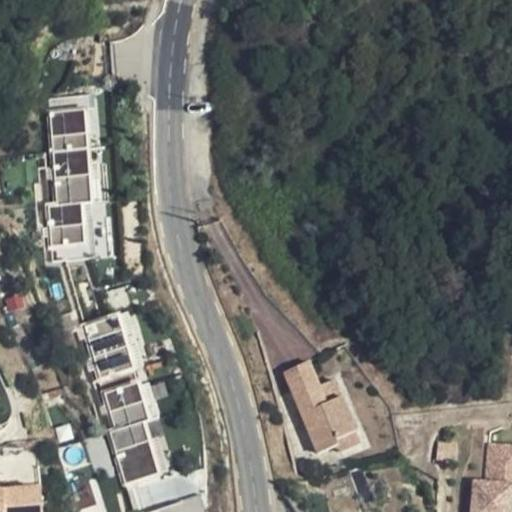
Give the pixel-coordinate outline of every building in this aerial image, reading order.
[(51,257),(101,255),(95,94),(51,96),(53,166),(47,166),(51,257)] [(131,309),(84,323),(101,381),(148,368),(131,309)] [(353,434),(334,383),(318,389),(307,363),(283,371),(316,455),(336,449),(333,441),(353,434)] [(148,421),(162,417),(151,377),(102,391),(127,483),(171,471),(161,436),(153,438),(148,421)] [(360,451),(353,434),(333,441),(336,449),(339,458),(360,451)] [(480,476),(511,477),(511,456),(481,455),(480,476)] [(511,495),(511,477),(480,476),(479,494),(468,494),(467,511),(502,511),(503,495),(511,495)] [(0,482),(0,511),(38,511),(36,481),(0,482)] [(511,511),(511,495),(503,495),(502,511),(511,511)]
